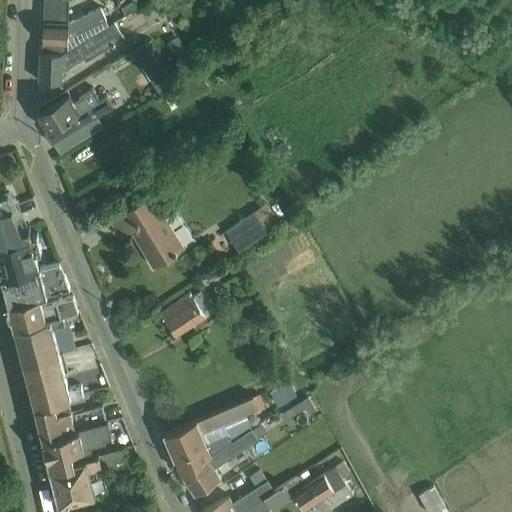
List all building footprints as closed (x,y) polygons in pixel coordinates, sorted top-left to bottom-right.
[(65,53),(109,26),(101,9),(69,24),(70,0),(44,0),(41,53),(65,53)] [(132,2),(121,8),(130,22),(140,16),(132,2)] [(65,53),(41,53),(40,83),(62,84),(64,70),(85,58),(87,60),(112,45),(113,47),(116,45),(114,44),(124,38),(114,22),(109,26),(65,53)] [(176,36),(167,42),(178,60),(187,54),(176,36)] [(148,44),(133,53),(159,93),(173,84),(168,75),(171,74),(157,53),(155,55),(148,44)] [(199,76),(180,88),(188,101),(208,89),(199,76)] [(54,144),(97,117),(114,107),(107,95),(99,99),(92,88),(80,96),(81,98),(73,102),(69,96),(38,115),(48,132),(45,134),(52,145),(54,144)] [(97,117),(54,144),(60,154),(104,128),(97,117)] [(151,195),(110,220),(121,237),(130,231),(154,268),(185,249),(151,195)] [(0,243),(33,235),(30,227),(24,229),(9,196),(0,197),(0,243)] [(254,212),(224,231),(240,253),(269,234),(266,230),(277,223),(265,205),(255,212),(254,212)] [(33,235),(0,243),(0,267),(2,276),(39,267),(35,252),(42,250),(38,234),(33,235)] [(39,267),(2,276),(9,303),(42,296),(70,289),(59,262),(39,267)] [(223,265),(198,281),(204,289),(229,273),(223,265)] [(190,292),(160,312),(176,337),(214,312),(201,292),(193,297),(190,292)] [(42,296),(9,303),(16,327),(63,315),(78,311),(73,297),(59,302),(58,300),(44,305),(42,296)] [(78,311),(63,315),(66,323),(82,320),(78,311)] [(63,315),(16,327),(24,362),(59,352),(53,326),(66,323),(63,315)] [(53,326),(59,352),(63,351),(72,349),(66,323),(53,326)] [(283,339),(272,343),(283,365),(294,360),(283,339)] [(59,352),(24,362),(36,407),(69,399),(84,395),(82,386),(70,389),(65,371),(68,370),(63,351),(59,352)] [(292,384),(280,390),(286,401),(297,395),(292,384)] [(84,395),(69,399),(71,405),(86,401),(84,395)] [(224,424),(246,415),(259,409),(254,396),(165,434),(175,458),(207,445),(208,444),(208,443),(204,433),(222,425),(224,424)] [(308,397),(292,408),(295,414),(306,407),(310,414),(316,410),(308,397)] [(69,399),(36,407),(44,438),(107,422),(103,406),(74,415),(71,405),(69,399)] [(246,415),(224,424),(232,442),(252,428),(246,415)] [(107,422),(44,438),(52,468),(76,461),(75,455),(91,450),(90,445),(112,439),(107,422)] [(204,433),(208,443),(226,435),(222,425),(204,433)] [(212,455),(182,475),(196,495),(222,477),(215,468),(259,439),(252,428),(232,442),(212,455)] [(207,445),(175,458),(182,475),(212,455),(207,445)] [(99,455),(102,468),(129,461),(126,449),(99,455)] [(76,461),(52,468),(60,502),(96,493),(90,472),(103,469),(102,468),(99,455),(76,461)] [(343,462),(295,492),(306,510),(316,503),(319,509),(317,510),(319,511),(320,511),(321,511),(326,511),(355,494),(344,477),(350,473),(343,462)] [(260,469),(249,476),(256,487),(267,479),(260,469)] [(284,485),(289,492),(313,477),(308,470),(284,485)] [(241,511),(275,491),(268,481),(233,502),(230,497),(201,511),(241,511)] [(241,511),(268,511),(293,497),(289,492),(284,485),(275,491),(241,511)]
